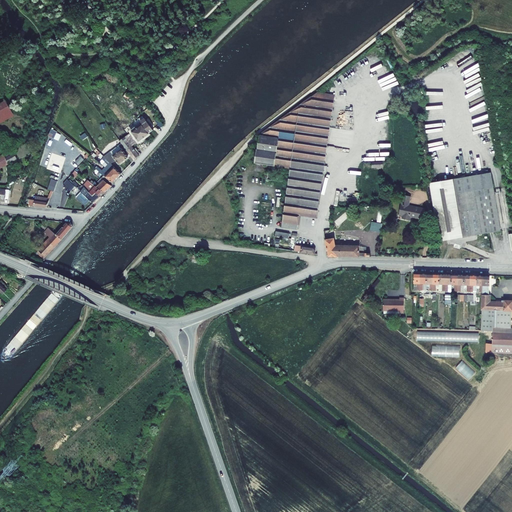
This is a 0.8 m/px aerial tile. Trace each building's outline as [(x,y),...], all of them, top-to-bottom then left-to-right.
[(261,135),(260,139),(259,146),(258,146),(256,161),(290,165),(282,227),(299,230),(300,215),(317,217),(333,92),(319,90),(280,118),(261,135)] [(15,115),(5,99),(0,102),(0,123),(3,122),(15,115)] [(153,118),(160,128),(163,125),(156,116),(153,118)] [(139,123),(141,122),(139,119),(127,128),(130,133),(141,125),(139,123)] [(141,125),(130,133),(120,141),(121,143),(130,156),(134,161),(141,153),(139,151),(136,148),(134,149),(132,146),(138,141),(139,142),(150,133),(153,130),(147,121),(143,123),(142,124),(141,122),(139,123),(141,125)] [(128,157),(130,156),(121,143),(119,145),(121,149),(112,156),(116,160),(119,164),(128,157)] [(121,149),(119,145),(104,156),(104,157),(111,164),(116,160),(112,156),(121,149)] [(0,156),(0,167),(17,159),(14,153),(9,156),(6,158),(4,154),(1,156),(0,156)] [(105,167),(117,178),(121,174),(111,164),(104,157),(102,159),(105,162),(103,165),(105,167)] [(105,177),(113,183),(117,178),(105,167),(102,170),(100,168),(98,170),(105,177)] [(96,187),(105,193),(112,186),(111,185),(113,183),(105,177),(98,170),(96,169),(94,172),(103,180),(98,185),(91,178),(88,181),(96,187)] [(500,231),(490,172),(453,179),(463,238),(500,231)] [(51,179),(48,189),(54,191),(58,181),(51,179)] [(93,203),(100,197),(96,192),(95,193),(92,196),(84,187),(82,189),(80,187),(80,188),(74,181),(72,183),(68,179),(63,184),(71,191),(75,186),(93,203)] [(453,179),(429,183),(439,242),(463,238),(453,179)] [(100,197),(105,193),(96,187),(88,181),(88,180),(85,183),(95,193),(96,192),(100,197)] [(84,187),(92,196),(95,193),(85,183),(83,186),(84,187)] [(410,197),(402,195),(398,215),(402,215),(401,219),(408,221),(409,217),(422,220),(424,210),(407,207),(410,197)] [(30,200),(29,206),(47,208),(50,199),(48,198),(35,196),(35,200),(30,200)] [(268,207),(261,207),(259,221),(267,222),(268,207)] [(73,227),(71,223),(67,222),(56,234),(55,233),(48,228),(44,232),(50,238),(36,253),(43,259),(61,240),(73,227)] [(371,223),(369,232),(381,233),(382,225),(371,223)] [(7,242),(13,246),(22,229),(16,226),(7,242)] [(20,240),(27,244),(30,239),(23,235),(20,240)] [(337,255),(336,244),(336,238),(327,238),(328,250),(329,250),(329,256),(337,256),(337,255)] [(297,244),(296,251),(314,254),(315,251),(313,247),(297,244)] [(337,255),(359,256),(364,256),(371,257),(371,253),(359,252),(359,246),(336,244),(337,255)] [(490,354),(492,354),(511,354),(511,336),(511,329),(510,329),(511,311),(511,310),(511,301),(501,301),(501,304),(489,303),(490,296),(489,295),(489,294),(490,277),(484,276),(484,281),(483,281),(483,286),(483,293),(481,316),(494,316),(494,332),(491,332),(490,354)] [(7,289),(15,296),(18,291),(10,286),(7,289)] [(400,299),(385,298),(384,310),(385,310),(385,313),(394,313),(395,311),(400,311),(400,313),(404,313),(405,298),(400,298),(400,299)] [(494,316),(481,316),(480,331),(491,332),(494,332),(494,316)] [(417,331),(416,340),(478,342),(478,333),(417,331)] [(432,356),(459,357),(460,345),(432,345),(432,356)]
